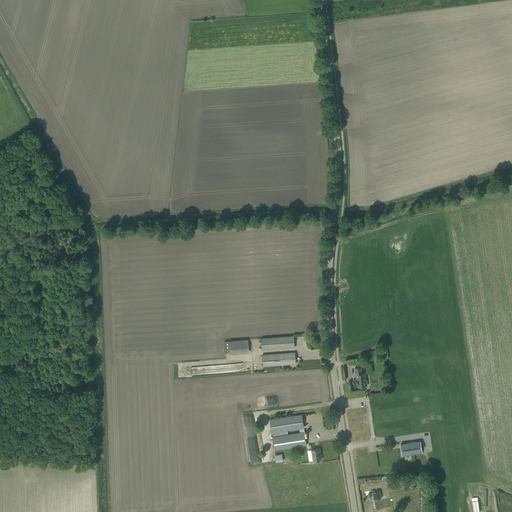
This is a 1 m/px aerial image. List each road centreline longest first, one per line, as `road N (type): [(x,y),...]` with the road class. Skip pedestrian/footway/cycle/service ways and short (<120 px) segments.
road 1 (unclassified): [(354,511),(329,334),(339,173),(319,0)]
road 2 (track): [(341,215),(108,225),(99,227),(102,245)]
road 3 (track): [(90,247),(96,465)]
road 4 (track): [(0,70),(82,214),(90,247)]
